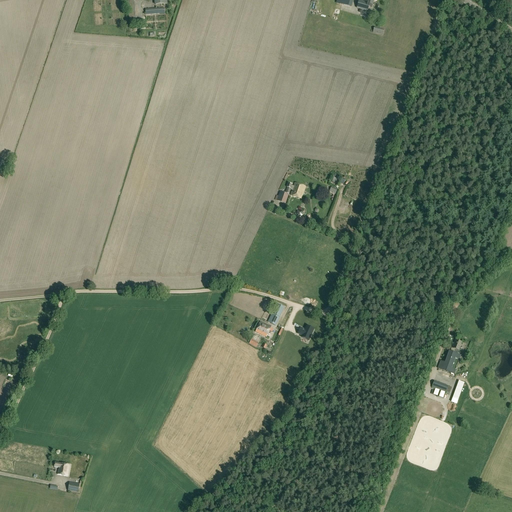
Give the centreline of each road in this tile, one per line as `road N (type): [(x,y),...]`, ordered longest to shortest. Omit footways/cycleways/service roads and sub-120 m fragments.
road 1 (track): [(327,313),(230,288),(69,293),(0,437)]
road 2 (track): [(445,0),(327,313)]
road 3 (track): [(327,313),(356,322),(395,318),(453,303),(476,288)]
